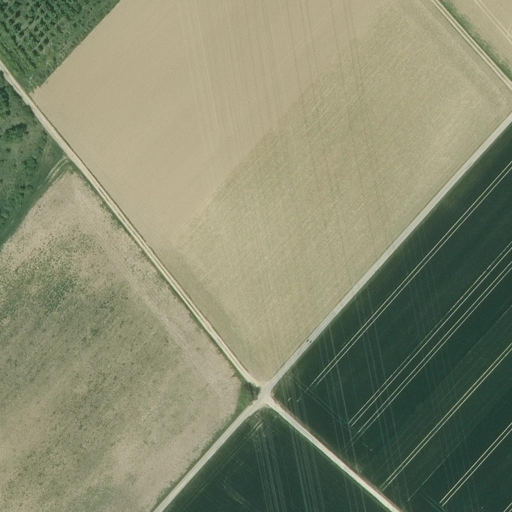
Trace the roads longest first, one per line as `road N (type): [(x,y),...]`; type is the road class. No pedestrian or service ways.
road 1 (track): [(393,511),(241,375),(0,67)]
road 2 (unclassified): [(511,116),(158,511)]
road 3 (track): [(430,0),(511,90)]
